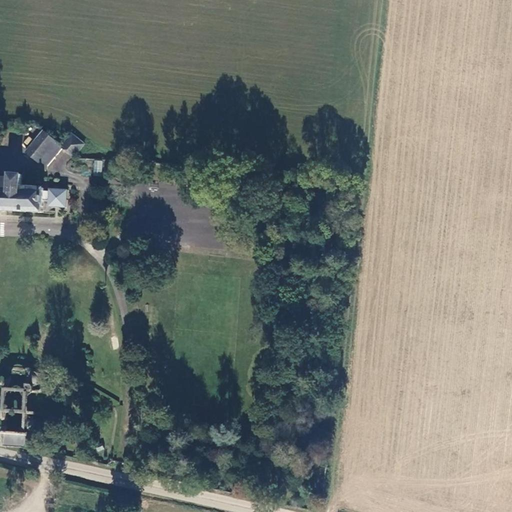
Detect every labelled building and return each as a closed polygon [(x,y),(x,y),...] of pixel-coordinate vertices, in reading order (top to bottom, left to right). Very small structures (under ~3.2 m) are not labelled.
[(43,131),(26,152),(45,168),(62,148),(43,131)] [(73,135),(62,148),(76,159),(86,146),(73,135)] [(102,172),(102,160),(94,160),(93,172),(102,172)] [(0,212),(41,215),(42,201),(49,202),(49,208),(66,210),(67,190),(20,187),(21,176),(10,175),(9,179),(0,178),(0,212)] [(0,444),(25,445),(26,432),(0,431),(0,444)]
